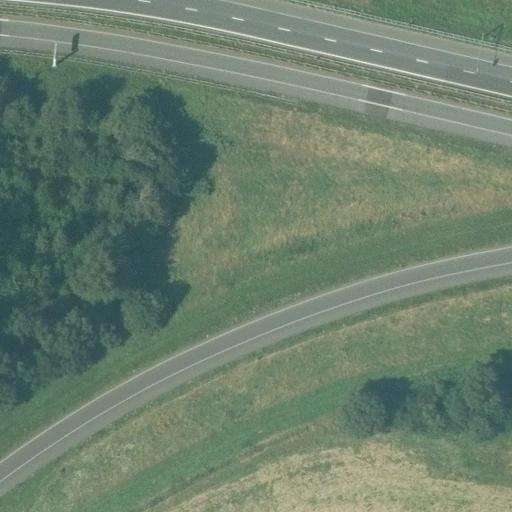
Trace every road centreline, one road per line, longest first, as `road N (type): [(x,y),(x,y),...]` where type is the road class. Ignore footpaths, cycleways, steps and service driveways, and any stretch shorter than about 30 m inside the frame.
road 1 (motorway): [(0,479),(164,375),(310,311),(511,258)]
road 2 (motorway): [(0,30),(90,40),(511,129)]
road 3 (motorway): [(511,82),(126,0)]
